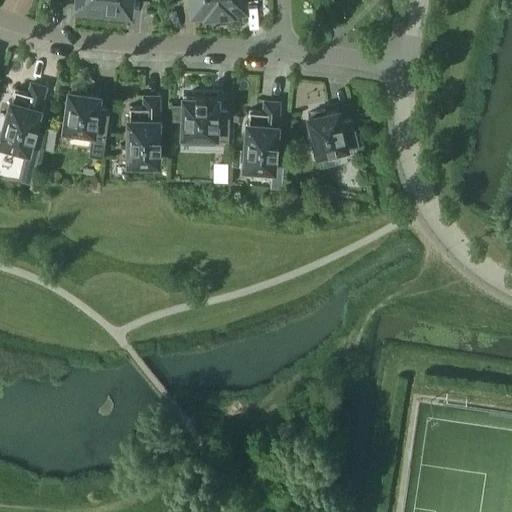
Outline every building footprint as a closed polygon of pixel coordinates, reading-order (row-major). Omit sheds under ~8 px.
[(102,12),(103,0),(76,0),(76,6),(89,8),(88,11),(102,12)] [(103,0),(102,12),(115,14),(116,10),(128,12),(129,0),(103,0)] [(219,13),(217,0),(191,0),(192,12),(205,11),(205,14),(219,13)] [(217,0),(219,13),(232,12),(231,8),(244,7),(243,0),(217,0)] [(35,124),(45,87),(31,83),(29,93),(14,89),(11,101),(10,100),(0,136),(0,143),(27,151),(31,135),(33,136),(36,124),(35,124)] [(68,91),(63,132),(91,136),(90,140),(88,155),(103,157),(105,142),(109,109),(96,107),(98,95),(91,94),(88,93),(86,93),(87,90),(71,88),(71,91),(68,91)] [(217,98),(211,97),(205,97),(205,96),(195,95),(194,97),(183,97),(181,143),(215,144),(215,140),(228,140),(229,110),(216,110),(217,98)] [(157,135),(158,96),(144,96),(144,106),(129,106),(129,120),(128,120),(127,163),(157,163),(157,147),(159,147),(159,135),(157,135)] [(275,140),(278,102),(265,101),(264,111),(249,110),(248,123),(247,123),(243,166),(273,169),(274,153),(276,153),(277,141),(275,140)] [(340,122),(337,110),(325,112),(325,109),(310,112),(311,116),(308,116),(317,153),(344,147),(345,149),(359,145),(352,119),(340,122)]
